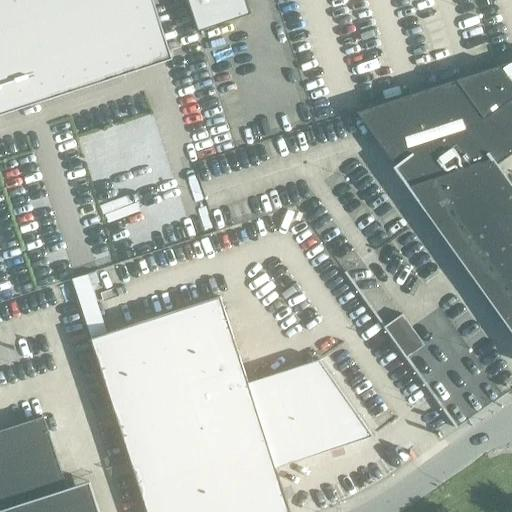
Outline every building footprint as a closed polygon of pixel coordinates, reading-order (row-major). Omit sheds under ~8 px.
[(0,0),(0,114),(139,70),(115,0),(0,0)] [(251,13),(246,0),(187,0),(198,31),(251,14),(251,13)] [(448,203),(511,291),(511,184),(497,164),(511,153),(511,84),(499,66),(356,112),(395,166),(393,167),(418,202),(420,201),(431,215),(448,203)] [(373,436),(319,360),(248,383),(220,297),(91,339),(147,511),(289,511),(276,468),(373,436)] [(402,314),(385,326),(395,339),(411,328),(402,314)] [(98,511),(89,481),(67,488),(44,416),(0,430),(0,511),(98,511)]
